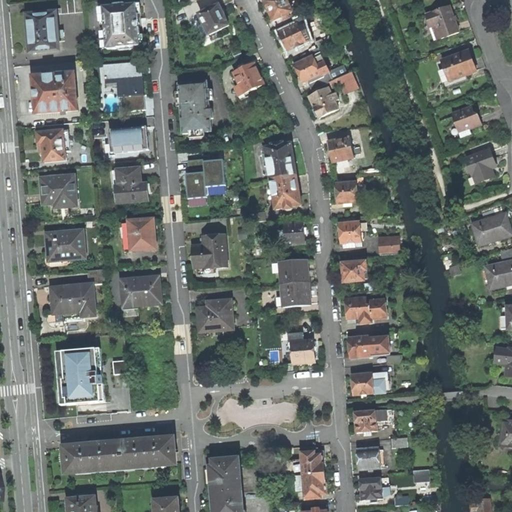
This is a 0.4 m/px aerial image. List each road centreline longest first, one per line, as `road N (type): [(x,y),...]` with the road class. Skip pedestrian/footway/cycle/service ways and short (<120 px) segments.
road 1 (residential): [(335,386),(316,157),(244,0)]
road 2 (residential): [(155,0),(166,76),(158,119),(174,295),(187,318),(186,394)]
road 3 (tertiary): [(18,433),(0,210)]
road 4 (residential): [(18,433),(188,415)]
road 5 (residential): [(337,405),(495,395)]
road 6 (residential): [(335,386),(186,394)]
road 7 (residential): [(194,444),(266,444),(340,430)]
